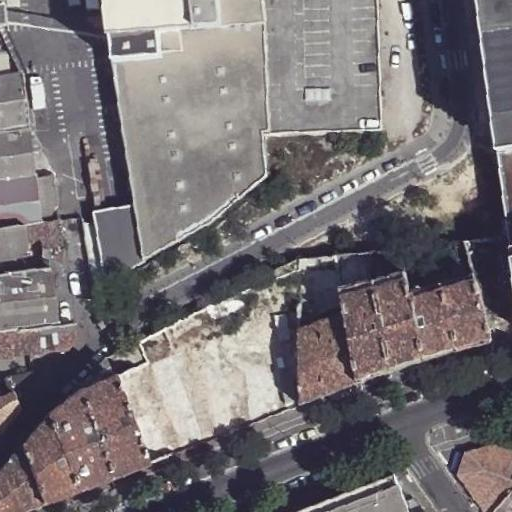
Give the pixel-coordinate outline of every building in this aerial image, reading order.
[(275,107),(271,0),(110,0),(113,40),(138,204),(146,260),(216,221),(268,179),(264,135),(275,135),(275,107)] [(271,0),(275,107),(275,135),(383,132),(377,0),(271,0)] [(511,0),(478,0),(485,50),(511,47),(511,0)] [(511,153),(511,47),(485,50),(498,155),(511,153)] [(7,54),(0,54),(0,79),(11,78),(7,54)] [(0,136),(29,133),(22,77),(11,78),(0,79),(0,136)] [(31,156),(29,133),(0,136),(0,182),(34,178),(34,177),(31,156)] [(511,153),(498,155),(510,253),(511,267),(511,153)] [(34,177),(34,178),(0,182),(0,213),(3,228),(60,220),(57,196),(54,174),(34,177)] [(95,210),(106,281),(146,260),(138,204),(95,210)] [(0,257),(14,256),(28,247),(27,240),(42,239),(43,248),(63,245),(60,220),(3,228),(0,228),(0,257)] [(407,369),(425,363),(411,295),(402,250),(386,251),(392,276),(373,278),(392,374),(407,369)] [(374,380),(392,374),(373,278),(369,253),(334,256),(336,265),(359,386),(374,380)] [(334,394),(359,386),(336,265),(299,270),(300,304),(301,405),(334,394)] [(0,333),(59,326),(50,268),(0,273),(0,333)] [(293,408),(301,405),(300,304),(299,270),(245,292),(253,316),(249,318),(285,412),(293,408)] [(478,347),(493,344),(491,338),(476,278),(444,287),(459,352),(478,347)] [(441,357),(459,352),(444,287),(411,295),(425,363),(441,357)] [(239,294),(249,318),(253,316),(245,292),(239,294)] [(264,419),(285,412),(249,318),(239,294),(204,309),(214,334),(250,425),(264,419)] [(231,432),(250,425),(214,334),(204,309),(135,344),(143,361),(110,376),(145,465),(162,458),(196,445),(231,432)] [(76,336),(75,324),(59,326),(0,333),(0,359),(68,350),(74,344),(76,336)] [(130,471),(145,465),(110,376),(104,359),(77,389),(110,478),(130,471)] [(0,432),(51,371),(2,379),(8,395),(0,399),(0,432)] [(94,484),(110,478),(77,389),(46,415),(76,491),(94,484)] [(62,496),(76,491),(46,415),(20,447),(41,504),(62,496)] [(460,476),(485,511),(495,511),(511,492),(511,441),(500,444),(468,454),(460,476)] [(20,447),(0,471),(0,511),(20,511),(41,504),(20,447)] [(423,511),(414,498),(406,501),(397,477),(305,511),(423,511)] [(511,511),(511,492),(495,511),(511,511)]
